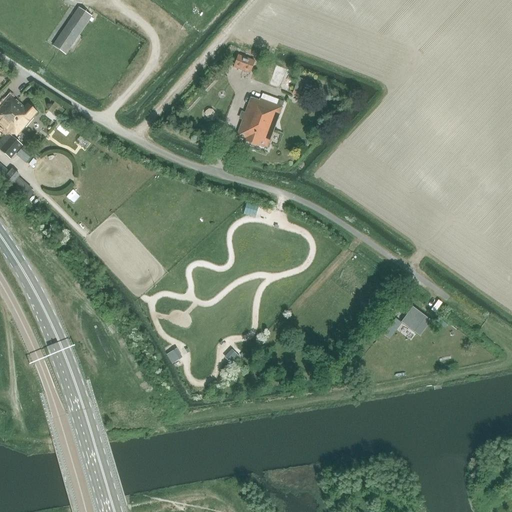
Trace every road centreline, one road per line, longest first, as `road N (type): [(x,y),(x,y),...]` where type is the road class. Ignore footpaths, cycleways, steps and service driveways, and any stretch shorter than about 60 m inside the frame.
road 1 (unclassified): [(445,297),(310,205),(142,143),(0,55)]
road 2 (primary): [(113,511),(67,363),(0,235)]
road 3 (track): [(232,24),(133,138)]
road 4 (unclassified): [(1,285),(58,417)]
